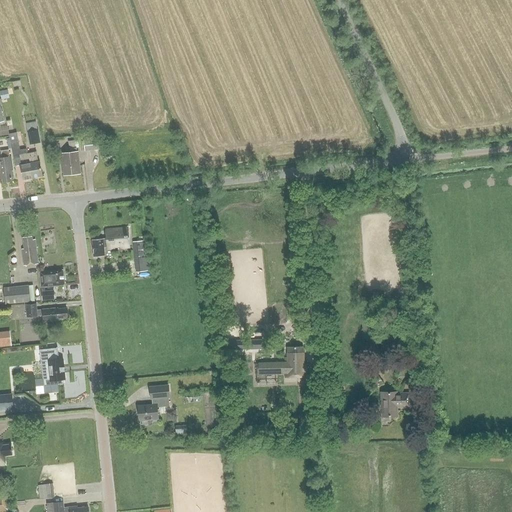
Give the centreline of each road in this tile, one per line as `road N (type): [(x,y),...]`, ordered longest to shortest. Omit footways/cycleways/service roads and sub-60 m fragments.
road 1 (unclassified): [(74,199),(404,159)]
road 2 (tertiary): [(110,511),(74,199)]
road 3 (unclassified): [(404,159),(400,133),(339,0)]
